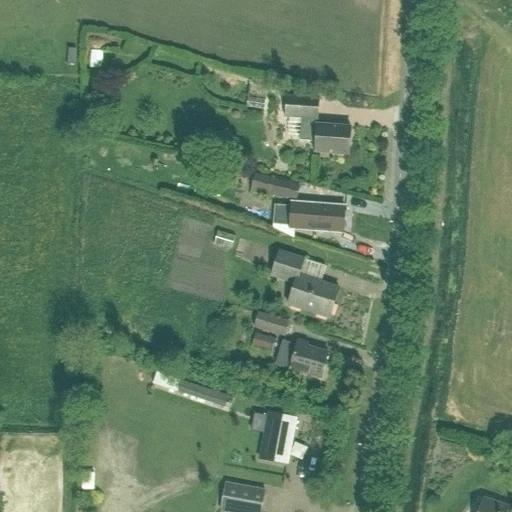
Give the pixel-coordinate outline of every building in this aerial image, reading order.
[(319,99),(286,97),(284,118),(301,119),(300,141),(315,142),(314,153),(348,156),(350,128),(317,125),(319,99)] [(213,163),(202,160),(198,174),(209,177),(213,163)] [(294,203),(298,186),(253,175),(249,192),(294,203)] [(343,233),(345,208),(312,205),(312,206),(291,205),(289,229),(343,233)] [(260,269),(272,272),(278,254),(240,242),(234,261),(248,266),(246,272),(258,276),(260,269)] [(329,319),(339,289),(298,276),(303,260),(279,253),(271,276),(295,284),(288,305),(329,319)] [(311,263),(310,274),(326,276),(327,265),(311,263)] [(288,323),(258,314),(254,328),(284,337),(288,323)] [(271,353),(275,339),(256,334),(252,347),(271,353)] [(282,342),(276,365),(289,369),(289,370),(321,379),(328,353),(307,348),(308,344),(297,341),(296,346),(282,342)] [(299,468),(307,425),(280,420),(272,463),(299,468)] [(225,484),(220,511),(224,511),(260,511),(265,491),(225,484)] [(111,493),(107,511),(121,511),(124,495),(111,493)] [(511,511),(511,508),(483,499),(479,511),(511,511)]
